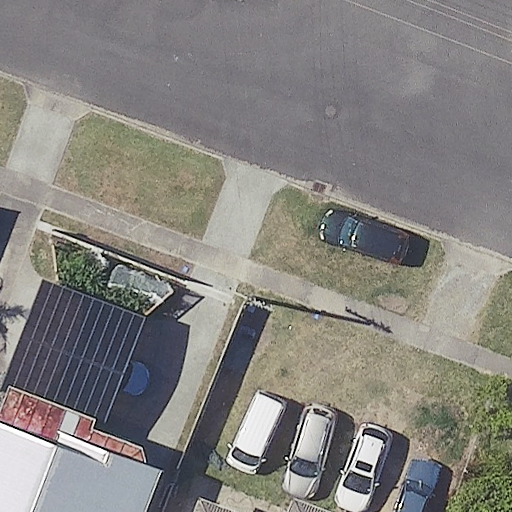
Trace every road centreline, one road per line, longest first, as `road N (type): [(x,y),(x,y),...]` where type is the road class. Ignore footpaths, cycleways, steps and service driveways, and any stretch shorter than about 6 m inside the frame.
road 1 (residential): [(377,107),(78,0)]
road 2 (residential): [(511,158),(377,107)]
road 3 (residential): [(448,0),(377,107)]
